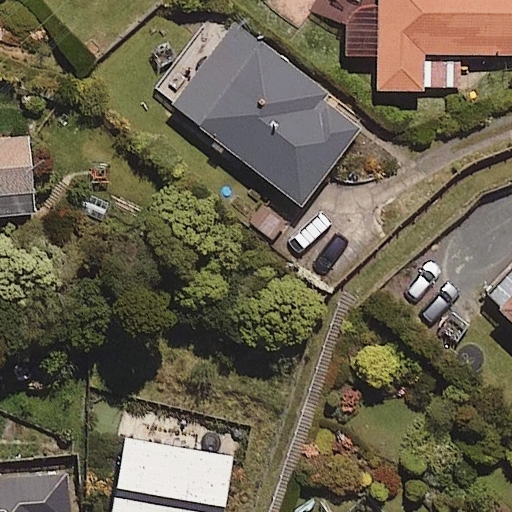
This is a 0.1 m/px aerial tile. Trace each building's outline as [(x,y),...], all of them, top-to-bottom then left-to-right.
[(511,0),(345,0),(345,45),(376,45),(376,79),(457,80),(457,44),(511,44),(511,0)] [(362,116),(234,16),(171,96),(299,197),(362,116)] [(0,205),(32,204),(27,130),(0,131),(0,205)] [(511,278),(496,294),(511,309),(511,278)] [(225,511),(234,470),(242,472),(247,451),(99,421),(93,449),(122,455),(110,511),(225,511)] [(69,511),(68,471),(0,472),(0,511),(69,511)]
